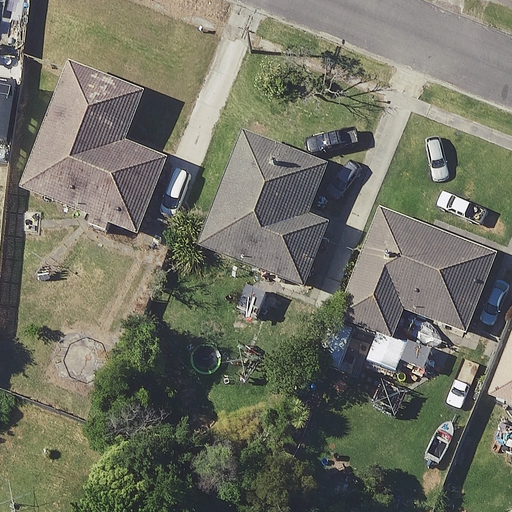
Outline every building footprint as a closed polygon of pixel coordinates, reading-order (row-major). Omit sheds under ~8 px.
[(78,215),(74,224),(101,234),(105,225),(134,237),(168,153),(122,135),(140,88),(63,58),(11,188),(78,215)] [(0,162),(3,163),(8,118),(0,116),(0,162)] [(319,163),(238,130),(192,241),(296,285),(322,220),(300,211),(319,163)] [(48,210),(17,199),(4,236),(36,247),(48,210)] [(332,318),(401,342),(392,367),(420,377),(431,348),(417,343),(425,319),(461,331),(491,246),(372,204),(332,318)] [(273,289),(239,276),(226,309),(259,323),(273,289)] [(511,404),(511,323),(483,393),(511,404)] [(511,425),(500,453),(511,458),(511,425)]
